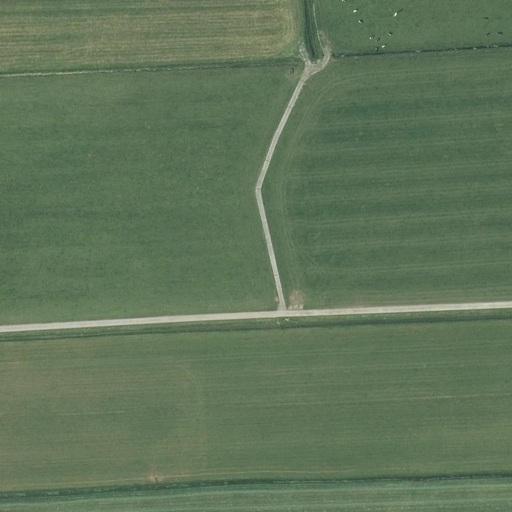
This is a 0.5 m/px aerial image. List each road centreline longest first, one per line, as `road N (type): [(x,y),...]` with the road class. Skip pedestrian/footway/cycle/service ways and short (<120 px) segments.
road 1 (track): [(511,304),(0,329)]
road 2 (track): [(327,53),(302,81),(257,187),(282,313)]
